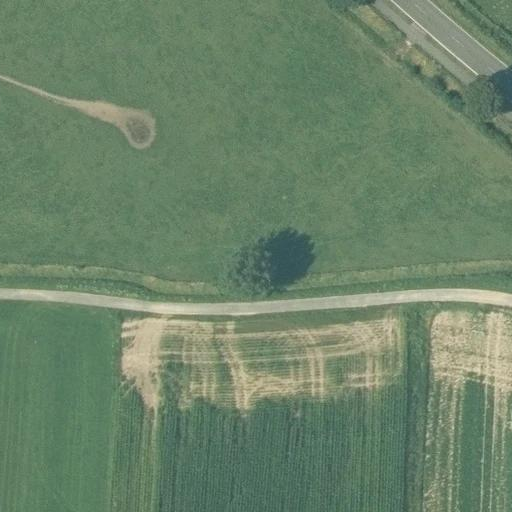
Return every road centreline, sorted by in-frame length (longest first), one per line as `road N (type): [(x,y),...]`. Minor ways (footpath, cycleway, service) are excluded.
road 1 (residential): [(0,295),(133,308),(444,293),(511,301)]
road 2 (secondary): [(411,0),(511,86)]
